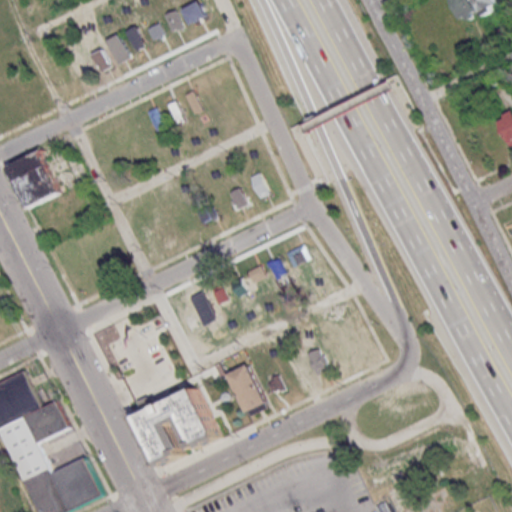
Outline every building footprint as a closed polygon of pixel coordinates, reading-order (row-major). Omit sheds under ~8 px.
[(474,0),(479,10),(462,18),(453,0),(474,0)] [(497,0),(499,3),(483,11),(477,0),(497,0)] [(511,111),(511,143),(501,121),(508,117),(506,114),(511,111)] [(41,152),(11,167),(31,206),(62,192),(41,152)] [(342,322),(360,356),(376,347),(358,313),(342,322)] [(322,333),(338,365),(355,357),(338,324),(322,333)] [(233,373),(252,411),(272,401),(253,363),(233,373)] [(3,430),(0,423),(0,383),(27,370),(46,409),(3,430)] [(140,418),(165,468),(190,455),(174,424),(185,419),(201,450),(226,438),(201,387),(156,410),(152,402),(143,406),(147,415),(140,418)] [(3,430),(43,511),(73,511),(107,496),(89,459),(58,475),(43,444),(74,429),(60,402),(46,409),(3,430)]
